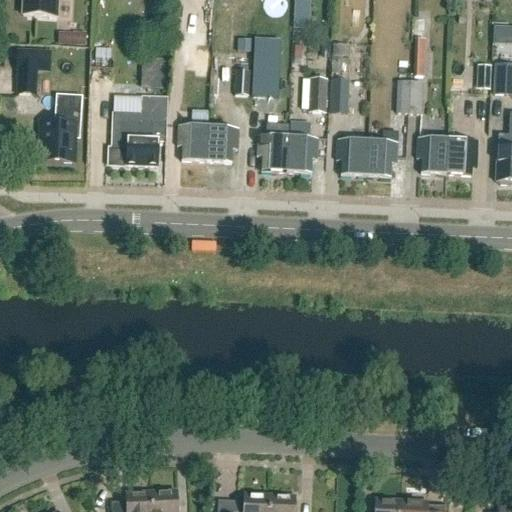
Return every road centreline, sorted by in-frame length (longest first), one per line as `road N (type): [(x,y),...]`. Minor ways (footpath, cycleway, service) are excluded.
road 1 (residential): [(0,485),(88,452),(174,441),(511,455)]
road 2 (tertiary): [(0,230),(72,220),(511,239)]
